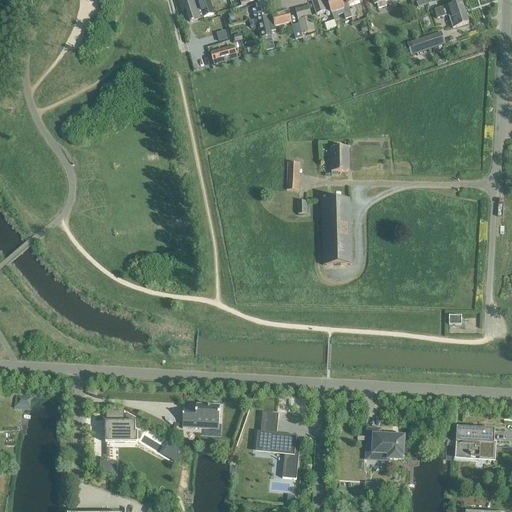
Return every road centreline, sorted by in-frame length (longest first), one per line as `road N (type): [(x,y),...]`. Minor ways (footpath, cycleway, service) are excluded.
road 1 (residential): [(323,382),(78,370)]
road 2 (residential): [(486,341),(499,120)]
road 3 (residential): [(511,394),(323,382)]
road 4 (residential): [(323,382),(314,511)]
road 5 (residential): [(499,120),(507,0)]
